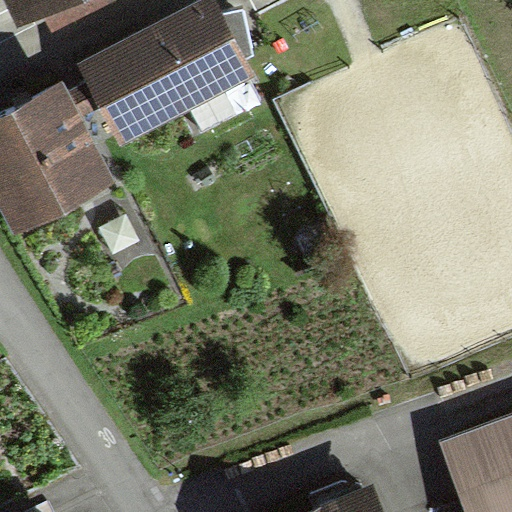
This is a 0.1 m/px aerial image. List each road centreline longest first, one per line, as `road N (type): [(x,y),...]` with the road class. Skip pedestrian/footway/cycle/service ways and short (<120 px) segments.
road 1 (residential): [(0,295),(138,511)]
road 2 (track): [(0,43),(64,39),(146,0)]
